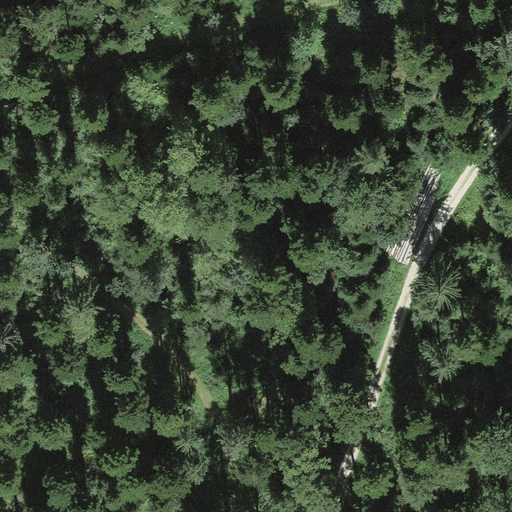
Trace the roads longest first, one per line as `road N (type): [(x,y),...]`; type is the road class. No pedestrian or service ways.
road 1 (track): [(321,511),(428,240),(511,121)]
road 2 (track): [(250,511),(179,363),(0,224)]
road 3 (track): [(347,0),(0,101)]
